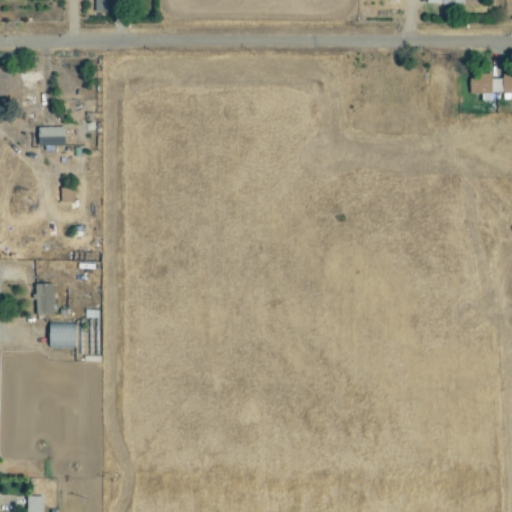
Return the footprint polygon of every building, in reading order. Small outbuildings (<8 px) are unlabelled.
[(92,0),(92,11),(109,12),(109,0),(92,0)] [(18,101),(37,101),(36,73),(18,73),(18,101)] [(489,74),(467,74),(466,93),(511,93),(511,73),(501,73),(501,79),(489,79),(489,74)] [(366,99),(399,100),(399,77),(367,76),(366,99)] [(62,127),(35,127),(35,146),(62,145),(62,127)] [(71,203),(71,188),(58,188),(58,203),(71,203)] [(76,263),(98,264),(98,253),(76,252),(76,263)] [(51,315),(50,284),(32,284),(32,316),(51,315)] [(71,348),(71,322),(45,322),(45,348),(71,348)] [(40,511),(41,497),(24,496),(23,511),(40,511)]
